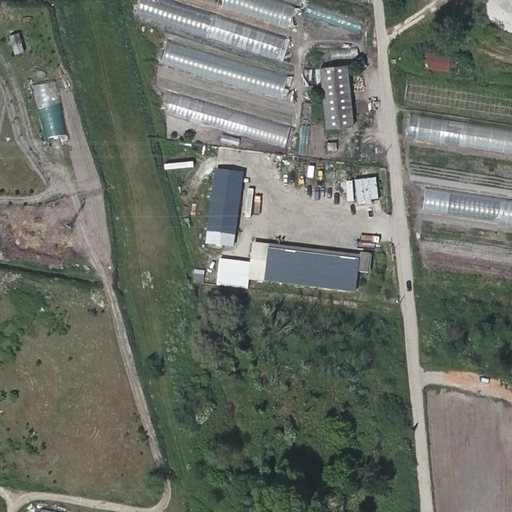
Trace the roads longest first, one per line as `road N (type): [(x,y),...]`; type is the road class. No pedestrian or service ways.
road 1 (track): [(89,0),(143,188),(141,271),(187,486),(175,511)]
road 2 (track): [(118,511),(0,490)]
